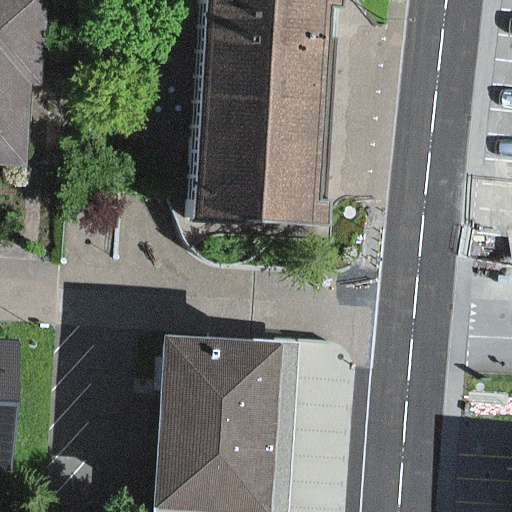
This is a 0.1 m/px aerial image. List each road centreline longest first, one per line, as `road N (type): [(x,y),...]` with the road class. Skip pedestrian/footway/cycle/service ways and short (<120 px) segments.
road 1 (residential): [(412,318),(0,291)]
road 2 (primary): [(447,0),(412,318)]
road 3 (primary): [(412,318),(399,511)]
